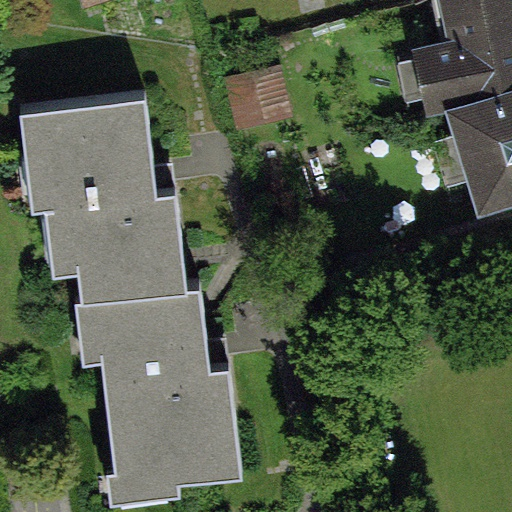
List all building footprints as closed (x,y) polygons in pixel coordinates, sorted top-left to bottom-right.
[(511,0),(432,0),(443,44),(419,49),(431,100),(453,95),(455,102),(511,87),(511,0)] [(290,61),(233,71),(243,122),(300,111),(290,61)] [(147,73),(28,88),(40,184),(52,182),(64,275),(84,273),(195,259),(182,161),(158,164),(147,73)] [(511,88),(457,104),(484,199),(511,190),(511,88)] [(199,259),(84,273),(108,476),(172,468),(169,440),(239,432),(229,350),(210,352),(199,259)]
